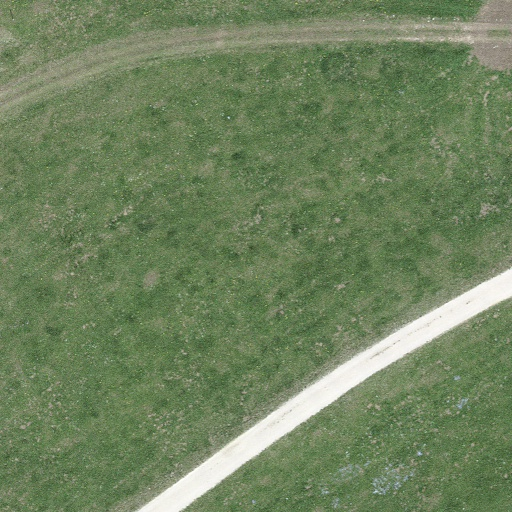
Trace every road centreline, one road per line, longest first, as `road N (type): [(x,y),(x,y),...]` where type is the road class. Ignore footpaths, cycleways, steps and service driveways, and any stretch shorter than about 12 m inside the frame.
road 1 (track): [(511,39),(312,32),(191,38),(105,63),(0,111)]
road 2 (track): [(511,285),(356,371),(153,511)]
